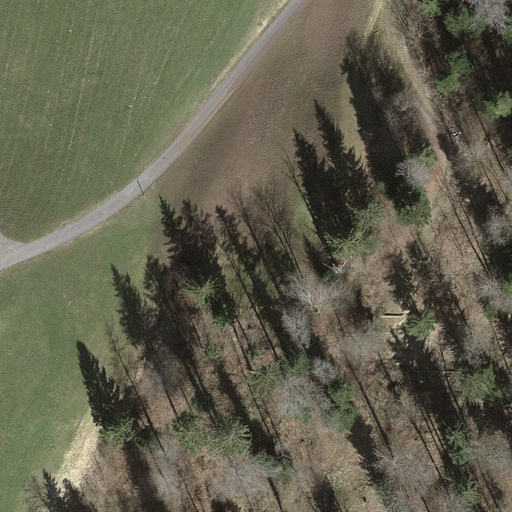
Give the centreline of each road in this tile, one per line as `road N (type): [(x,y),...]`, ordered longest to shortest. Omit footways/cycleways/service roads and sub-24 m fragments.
road 1 (track): [(400,0),(395,50),(450,167),(345,469)]
road 2 (track): [(0,260),(83,232),(171,158),(307,0)]
